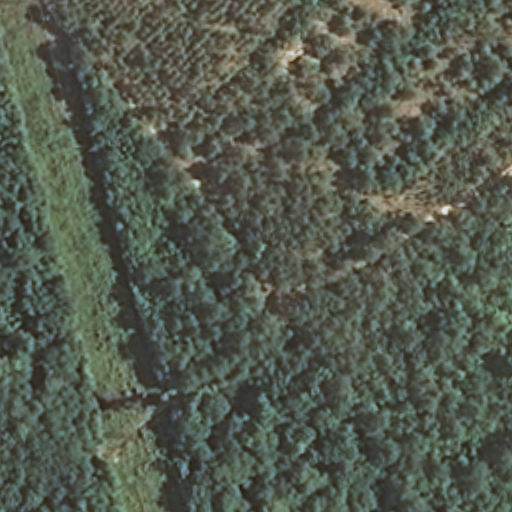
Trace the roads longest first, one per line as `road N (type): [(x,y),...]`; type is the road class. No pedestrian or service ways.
road 1 (residential): [(173,392),(269,340),(511,183)]
road 2 (residential): [(9,511),(81,477),(152,411)]
